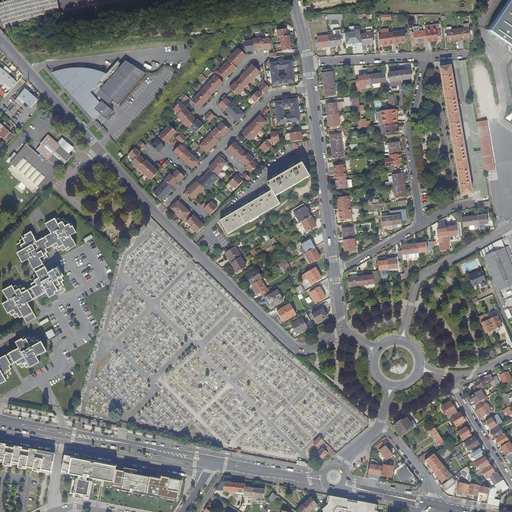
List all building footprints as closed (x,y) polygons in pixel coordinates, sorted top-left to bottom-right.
[(511,0),(506,0),(487,30),(511,46),(511,50),(511,52),(511,108),(509,114),(511,115),(511,0)] [(464,29),(458,29),(459,40),(465,39),(466,40),(471,39),(470,34),(472,34),(472,31),(470,31),(469,28),(469,24),(463,25),(464,29)] [(286,29),(276,31),(278,38),(280,37),(282,51),(292,50),(290,36),(288,36),(286,29)] [(426,29),(426,31),(427,41),(433,41),(433,42),(438,41),(438,38),(440,38),(439,32),(437,32),(437,30),(428,31),(427,29),(426,29)] [(453,41),(459,40),(458,29),(446,31),(447,34),(445,34),(445,37),(448,37),(448,42),(453,42),(453,41)] [(393,31),(393,33),(395,43),(401,42),(401,44),(406,43),(405,37),(407,37),(406,34),(405,34),(405,32),(397,33),(396,31),(393,31)] [(421,42),(427,41),(426,31),(415,33),(415,36),(413,36),(413,39),(415,39),(416,44),(421,43),(421,42)] [(373,33),(361,34),(363,45),(369,44),(369,45),(374,44),(373,39),(375,39),(375,35),(373,35),(373,33)] [(388,44),(395,43),(393,33),(382,34),(383,36),(380,37),(381,42),(383,42),(384,46),(388,45),(388,44)] [(356,46),(363,45),(361,34),(350,36),(352,47),(356,47),(356,46)] [(340,35),(329,36),(331,46),(336,45),(337,47),(342,46),(340,35)] [(324,47),(331,46),(329,36),(318,38),(319,49),(324,48),(324,47)] [(203,89),(191,101),(199,108),(211,96),(210,95),(223,82),(222,82),(236,68),(235,66),(245,56),(244,54),(245,53),(254,52),(254,51),(263,49),(263,51),(272,50),(270,39),(262,40),(261,39),(252,40),(253,41),(244,42),(244,45),(239,50),(239,49),(223,65),(224,66),(217,72),(216,71),(213,73),(215,75),(203,88),(203,89)] [(292,60),(270,63),(273,86),(296,83),(292,60)] [(473,148),(480,147),(477,122),(466,60),(459,61),(473,148)] [(52,73),(93,119),(99,113),(105,119),(113,111),(108,107),(113,101),(118,105),(145,73),(130,64),(125,61),(121,65),(118,62),(117,61),(105,74),(99,72),(93,70),(85,69),(79,69),(71,69),(65,70),(57,71),(52,73)] [(0,78),(6,83),(11,88),(17,82),(15,80),(17,78),(16,77),(17,76),(15,73),(12,71),(9,75),(6,72),(3,69),(6,66),(4,64),(1,62),(0,63),(0,78)] [(260,72),(252,65),(240,77),(241,78),(236,82),(230,88),(238,95),(260,72)] [(9,75),(12,71),(9,68),(6,66),(3,69),(6,72),(9,75)] [(451,67),(440,69),(462,196),(473,194),(451,67)] [(387,86),(386,76),(381,76),(381,75),(374,75),(373,68),(369,69),(370,75),(371,84),(383,83),(385,94),(388,93),(387,86)] [(325,85),(335,83),(334,72),(333,72),(331,73),(331,70),(323,71),(324,73),(322,74),(323,79),(324,79),(325,85)] [(401,72),(402,81),(412,80),(410,71),(401,72)] [(397,82),(402,81),(401,72),(389,73),(390,83),(397,82)] [(365,85),(371,84),(370,75),(360,76),(360,79),(361,83),(357,84),(358,93),(363,92),(362,89),(366,89),(365,85)] [(262,86),(251,97),(256,102),(270,87),(263,81),(261,84),(262,86)] [(337,95),(335,83),(325,85),(326,91),(324,91),(325,97),(337,95)] [(32,107),(38,100),(32,95),(26,89),(19,96),(6,112),(12,117),(25,101),(32,107)] [(354,112),(361,111),(360,106),(359,96),(351,97),(351,102),(353,101),(354,112)] [(225,98),(218,106),(224,111),(237,122),(245,114),(232,102),(231,103),(225,98)] [(298,99),(275,102),(278,124),(301,121),(298,99)] [(179,102),(172,110),(177,114),(176,115),(183,121),(182,122),(188,128),(189,127),(195,133),(203,125),(197,119),(196,120),(189,114),(190,113),(184,108),(184,107),(179,102)] [(329,116),(339,114),(338,109),(345,108),(344,102),(337,103),(336,103),(336,102),(332,102),(332,104),(326,105),(327,110),(328,109),(329,116)] [(387,124),(397,123),(395,110),(376,113),(378,123),(383,123),(383,124),(386,124),(387,124)] [(210,111),(204,117),(209,121),(215,116),(210,111)] [(330,122),(328,122),(329,127),(340,126),(339,114),(329,116),(330,122)] [(260,115),(242,133),(250,141),(262,128),(261,128),(267,122),(260,115)] [(481,150),(484,171),(495,169),(487,120),(477,122),(480,147),(481,150)] [(9,126),(7,124),(5,122),(2,125),(0,123),(0,135),(7,142),(14,135),(6,129),(9,126)] [(211,133),(200,145),(208,152),(219,140),(219,139),(224,134),(225,135),(230,129),(223,122),(217,128),(216,127),(211,132),(211,133)] [(398,134),(397,123),(387,124),(388,130),(387,131),(387,136),(398,134)] [(159,137),(151,146),(158,153),(164,146),(163,145),(176,132),(169,125),(158,136),(159,137)] [(268,139),(261,146),(266,151),(273,145),(273,142),(281,141),(279,131),(271,132),(272,139),(268,139)] [(303,131),(293,132),(294,141),(304,140),(303,131)] [(180,133),(175,139),(181,144),(186,138),(180,133)] [(333,147),(343,145),(341,134),(330,135),(331,140),(332,140),(333,147)] [(27,145),(11,163),(42,190),(58,172),(53,168),(55,166),(60,170),(72,156),(69,154),(74,149),(62,138),(57,143),(53,140),(48,135),(40,145),(41,146),(37,151),(53,164),(51,166),(27,145)] [(234,141),(227,149),(240,161),(241,161),(247,166),(246,167),(251,171),(258,164),(253,160),(255,158),(248,152),(247,154),(234,141)] [(390,155),(400,154),(399,148),(400,147),(400,143),(394,143),(394,141),(390,142),(390,144),(389,144),(390,155)] [(180,144),(173,151),(192,168),(199,160),(186,149),(186,150),(180,144)] [(344,157),(343,145),(333,147),(334,152),(333,153),(333,158),(344,157)] [(133,148),(127,155),(132,160),(130,162),(137,168),(137,167),(150,179),(157,171),(145,160),(144,161),(138,155),(139,153),(133,148)] [(482,198),(489,197),(484,171),(481,150),(474,151),(482,198)] [(196,180),(184,192),(191,199),(203,188),(205,189),(218,176),(216,174),(227,163),(224,160),(226,158),(222,154),(208,167),(210,169),(197,182),(196,180)] [(400,154),(390,155),(390,159),(385,159),(386,167),(391,166),(402,165),(402,160),(400,160),(400,154)] [(303,163),(296,167),(295,165),(296,165),(295,164),(290,167),(290,168),(291,167),(292,169),(278,177),(278,175),(278,174),(273,177),(274,177),(275,179),(268,183),(273,191),(266,195),(265,193),(265,192),(260,195),(260,196),(261,195),(262,197),(249,204),(248,202),(248,201),(243,204),(243,205),(244,205),(245,206),(232,214),(231,212),(231,211),(225,214),(226,215),(227,215),(227,216),(220,220),(225,229),(228,233),(280,204),(276,196),(310,177),(303,163)] [(337,178),(347,176),(345,165),(334,166),(335,171),(336,171),(337,178)] [(166,180),(154,193),(161,200),(173,187),(172,186),(178,181),(179,181),(186,174),(183,171),(181,172),(178,169),(172,174),(170,173),(166,177),(167,178),(165,180),(166,180)] [(234,170),(230,175),(232,178),(229,182),(235,188),(243,180),(237,174),(238,173),(234,170)] [(394,186),(404,185),(403,179),(404,179),(403,174),(392,175),(394,186)] [(347,180),(347,176),(337,178),(338,184),(336,184),(337,189),(343,188),(345,188),(348,188),(352,187),(352,179),(347,180)] [(404,191),(404,185),(394,186),(395,198),(406,196),(405,191),(404,191)] [(341,208),(351,207),(350,201),(352,200),(353,199),(353,197),(351,196),(347,196),(344,197),(338,197),(339,202),(340,202),(341,208)] [(169,208),(196,233),(204,225),(192,214),(189,217),(187,215),(190,212),(177,200),(169,208)] [(205,200),(201,205),(204,208),(203,208),(210,215),(217,207),(211,201),(208,203),(205,200)] [(301,222),(311,216),(304,204),(293,210),(297,216),(295,217),(298,223),(301,222)] [(342,215),(340,215),(341,220),(352,219),(351,209),(357,208),(357,207),(351,207),(341,208),(342,215)] [(392,216),(393,228),(397,228),(397,225),(402,224),(401,215),(395,216),(395,210),(391,211),(392,216)] [(311,216),(301,222),(306,231),(316,225),(311,216)] [(394,230),(393,228),(392,216),(382,217),(384,229),(387,228),(387,231),(394,230)] [(478,217),(479,225),(488,224),(486,216),(478,217)] [(469,226),(479,225),(478,217),(468,218),(469,226)] [(36,318),(33,313),(31,314),(27,308),(29,307),(28,305),(27,303),(33,300),(36,299),(34,296),(41,292),(42,294),(46,292),(48,291),(51,297),(56,295),(55,293),(61,290),(60,288),(58,284),(62,282),(64,281),(62,278),(64,277),(59,269),(53,273),(52,271),(49,273),(47,274),(44,268),(45,268),(43,265),(42,263),(45,261),(44,259),(42,256),(46,253),(48,252),(46,249),(48,249),(51,247),(52,246),(54,249),(56,248),(60,246),(62,250),(63,252),(66,250),(67,251),(68,251),(69,250),(74,247),(71,242),(73,241),(71,237),(69,235),(76,231),(71,224),(69,225),(68,221),(66,223),(64,219),(60,221),(59,219),(56,221),(55,219),(48,223),(51,229),(49,230),(52,234),(53,237),(47,240),(46,238),(43,239),(44,241),(37,245),(36,243),(34,238),(32,239),(29,233),(22,237),(23,239),(20,241),(21,242),(17,244),(19,248),(17,249),(19,252),(17,253),(21,260),(27,257),(28,259),(29,260),(29,261),(31,264),(32,263),(36,269),(34,269),(36,272),(37,274),(34,276),(35,278),(31,280),(33,283),(31,285),(33,288),(31,289),(28,291),(26,291),(24,289),(22,290),(19,291),(17,288),(16,286),(12,287),(12,286),(4,290),(8,296),(6,297),(7,299),(8,300),(8,301),(9,303),(3,306),(7,314),(9,313),(11,316),(13,315),(15,319),(18,317),(20,319),(22,317),(26,323),(36,318)] [(345,240),(355,238),(353,227),(342,228),(343,234),(344,234),(345,240)] [(448,237),(457,236),(456,227),(447,228),(448,237)] [(439,238),(448,237),(447,228),(438,229),(439,238)] [(346,246),(344,246),(345,251),(356,250),(355,238),(345,240),(346,246)] [(305,253),(315,248),(310,239),(299,245),(304,254),(305,253)] [(418,245),(419,254),(428,252),(426,243),(418,245)] [(499,291),(511,286),(511,259),(508,247),(498,251),(495,243),(483,250),(485,256),(482,257),(499,299),(502,298),(499,291)] [(419,259),(419,254),(418,245),(408,246),(410,255),(410,258),(412,260),(419,259)] [(241,257),(241,256),(236,247),(225,253),(231,263),(241,257)] [(315,248),(305,253),(311,263),(321,257),(315,248)] [(241,257),(231,263),(236,272),(246,266),(241,257)] [(380,271),(389,270),(388,262),(387,258),(383,259),(383,260),(381,260),(381,262),(378,262),(380,271)] [(388,262),(389,270),(398,269),(398,268),(400,267),(400,263),(397,263),(397,260),(388,262)] [(310,276),(314,283),(323,278),(317,267),(306,273),(308,277),(310,276)] [(247,274),(252,284),(261,279),(262,278),(257,269),(247,274)] [(473,286),(481,283),(482,287),(487,285),(485,281),(481,271),(469,276),(473,286)] [(350,287),(359,286),(358,278),(358,274),(357,272),(350,273),(351,276),(350,276),(350,278),(349,278),(350,287)] [(359,286),(375,284),(375,283),(374,277),(374,275),(363,276),(362,273),(358,274),(358,278),(359,286)] [(262,295),(270,290),(268,287),(266,288),(261,279),(252,284),(249,285),(252,290),(253,291),(254,291),(255,291),(256,291),(258,294),(260,292),(262,295)] [(302,284),(296,288),(300,293),(305,290),(302,284)] [(320,287),(311,292),(316,302),(326,296),(320,287)] [(279,289),(265,296),(270,305),(272,304),(273,306),(283,300),(283,301),(285,300),(279,289)] [(347,309),(356,304),(356,300),(347,305),(347,309)] [(290,303),(279,310),(284,320),(296,313),(290,303)] [(320,304),(314,307),(316,311),(313,312),(318,322),(328,317),(320,304)] [(481,323),(485,333),(492,330),(494,333),(498,331),(497,328),(502,325),(498,316),(481,323)] [(302,317),(292,323),(298,333),(308,328),(302,317)] [(53,329),(46,332),(50,338),(56,335),(53,329)] [(0,384),(6,381),(5,380),(8,378),(7,376),(11,374),(9,370),(10,369),(9,366),(11,365),(13,364),(14,363),(15,363),(17,366),(18,365),(20,368),(24,366),(25,368),(28,366),(29,368),(36,364),(33,358),(35,357),(38,356),(39,355),(38,353),(45,349),(41,342),(39,343),(37,340),(35,341),(32,343),(30,339),(29,338),(22,341),(21,339),(17,342),(20,348),(18,349),(14,351),(15,353),(9,356),(8,354),(6,355),(5,356),(6,358),(1,361),(0,359),(0,384)] [(503,383),(511,380),(508,372),(500,375),(503,383)] [(476,391),(481,389),(494,381),(492,378),(490,374),(483,377),(485,380),(480,383),(481,384),(474,388),(476,391)] [(497,375),(492,378),(494,381),(497,386),(502,384),(497,375)] [(476,403),(481,400),(486,397),(481,389),(476,391),(475,392),(476,393),(469,398),(471,402),(474,400),(476,403)] [(511,402),(511,401),(511,400),(511,396),(510,398),(507,393),(503,396),(508,405),(511,403),(511,402)] [(483,404),(481,400),(476,403),(474,404),(476,408),(476,409),(478,411),(482,417),(491,411),(486,403),(483,404)] [(451,418),(458,414),(450,402),(441,407),(449,419),(451,418)] [(458,414),(451,418),(456,426),(465,421),(460,413),(458,414)] [(491,429),(503,422),(498,413),(486,420),(491,429)] [(401,437),(416,426),(411,420),(409,422),(406,418),(401,422),(400,421),(393,426),(401,437)] [(495,439),(503,434),(498,426),(491,431),(495,439)] [(466,427),(458,432),(463,440),(471,435),(466,427)] [(446,444),(443,440),(435,428),(430,431),(433,436),(439,444),(440,443),(443,447),(446,444)] [(501,447),(509,442),(504,433),(503,434),(495,439),(500,447),(501,447)] [(318,447),(325,441),(320,436),(313,442),(318,447)] [(479,445),(475,437),(464,443),(469,451),(479,445)] [(394,455),(383,441),(377,446),(387,459),(394,455)] [(325,442),(320,448),(322,449),(315,456),(314,457),(317,460),(320,457),(321,458),(328,452),(332,456),(337,453),(325,442)] [(507,455),(511,451),(511,447),(509,442),(501,447),(506,455),(507,455)] [(55,454),(0,443),(0,462),(3,463),(3,465),(11,466),(11,465),(18,466),(18,467),(26,469),(26,467),(33,468),(32,470),(44,472),(49,474),(51,474),(55,454)] [(312,454),(315,456),(322,449),(320,448),(320,447),(312,454)] [(482,453),(480,448),(471,453),(476,460),(482,456),(481,453),(482,453)] [(426,460),(429,458),(426,453),(422,456),(418,460),(421,463),(425,460),(426,460)] [(434,473),(443,466),(433,454),(429,458),(426,460),(425,461),(434,473)] [(91,461),(65,456),(61,473),(79,476),(78,480),(77,479),(74,497),(89,500),(92,483),(87,482),(87,478),(104,481),(112,483),(113,483),(117,466),(91,461)] [(489,464),(485,457),(475,463),(477,468),(479,467),(480,470),(489,464)] [(375,459),(372,458),(369,472),(381,474),(383,466),(381,465),(381,464),(376,463),(377,463),(374,462),(375,459)] [(394,466),(385,464),(383,475),(392,476),(394,466)] [(490,465),(481,470),(483,472),(486,478),(492,475),(495,473),(490,465)] [(113,487),(112,489),(121,491),(132,493),(134,493),(156,497),(157,498),(159,498),(178,501),(180,493),(178,493),(180,483),(174,482),(174,480),(160,477),(159,480),(136,476),(137,472),(121,470),(122,467),(117,466),(113,483),(113,487)] [(443,466),(434,473),(442,482),(450,475),(443,466)] [(405,469),(397,473),(401,480),(400,480),(401,481),(402,480),(413,474),(414,475),(414,474),(410,471),(408,467),(405,468),(405,469)] [(472,476),(469,473),(463,469),(460,472),(467,481),(466,485),(465,485),(466,483),(464,483),(464,484),(459,484),(457,493),(463,494),(463,496),(466,497),(466,495),(467,495),(470,481),(471,481),(472,476)] [(497,484),(502,481),(497,472),(495,473),(492,475),(497,484)] [(454,476),(442,486),(446,491),(454,484),(456,480),(454,476)] [(499,506),(500,500),(493,499),(494,493),(495,491),(500,488),(503,492),(508,489),(503,480),(502,481),(497,484),(490,488),(487,504),(499,506)] [(245,485),(222,482),(216,490),(244,494),(244,497),(264,499),(265,490),(245,488),(245,485)] [(478,496),(480,486),(470,484),(468,494),(478,496)] [(277,496),(273,492),(268,498),(272,501),(277,496)] [(377,505),(327,495),(326,502),(328,503),(327,504),(321,509),(323,511),(322,511),(377,511),(378,511),(375,511),(377,505)] [(304,506),(309,510),(310,511),(313,507),(316,504),(311,498),(304,506)]
